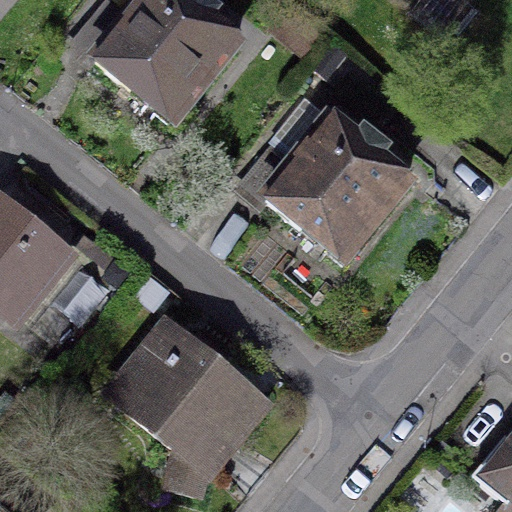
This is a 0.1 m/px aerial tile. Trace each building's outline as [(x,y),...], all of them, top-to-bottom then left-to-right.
[(246,46),(187,0),(141,0),(81,76),(123,110),(166,145),(246,46)] [(410,197),(319,126),(252,213),(301,251),(342,284),(410,197)] [(28,234),(0,212),(0,332),(18,346),(77,272),(28,234)] [(219,378),(159,330),(98,407),(212,497),(273,421),(219,378)] [(511,446),(505,441),(473,481),(508,509),(511,503),(511,446)]
